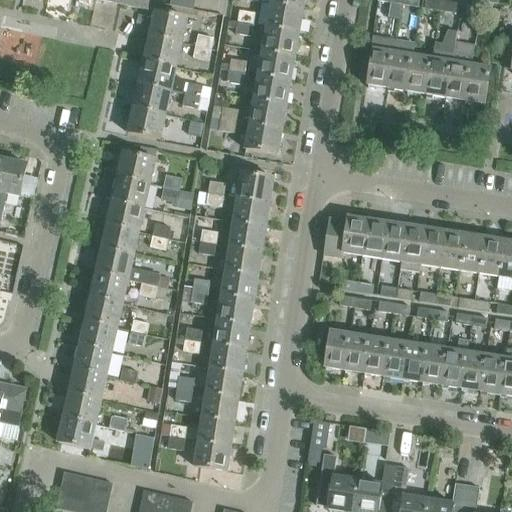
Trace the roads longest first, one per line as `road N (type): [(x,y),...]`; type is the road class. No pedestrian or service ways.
road 1 (residential): [(0,121),(68,135),(20,345),(0,351)]
road 2 (residential): [(511,429),(284,395)]
road 3 (residential): [(284,395),(316,175)]
road 4 (residential): [(316,175),(511,206)]
road 5 (residential): [(316,175),(347,0)]
